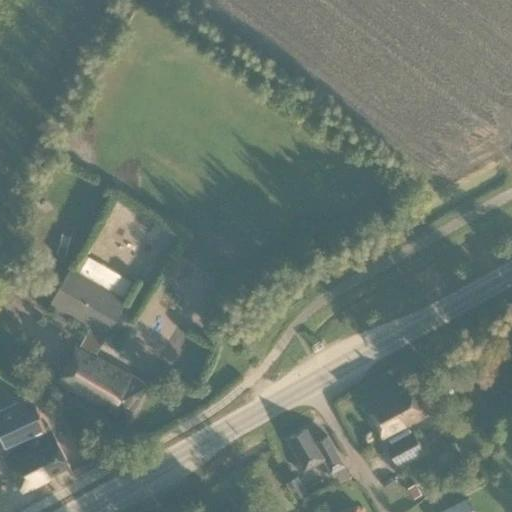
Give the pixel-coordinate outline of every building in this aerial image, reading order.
[(101,263),(81,252),(72,269),(90,279),(92,280),(101,263)] [(96,353),(126,300),(92,280),(90,279),(71,268),(50,304),(91,327),(81,344),(78,343),(54,385),(125,425),(148,384),(129,374),(130,372),(96,353)] [(391,392),(365,406),(384,440),(388,437),(392,444),(411,433),(407,427),(430,414),(413,385),(393,396),(391,392)] [(45,428),(36,408),(0,424),(0,431),(7,448),(32,436),(35,444),(9,456),(26,493),(52,481),(50,476),(69,467),(51,426),(45,428)] [(298,463),(302,470),(323,458),(331,472),(344,464),(327,435),(315,442),(307,428),(289,438),(302,461),(298,463)] [(397,465),(424,450),(414,432),(411,433),(392,444),(387,447),(397,465)] [(307,492),(298,476),(288,482),(296,498),(307,492)] [(421,495),(415,484),(408,488),(414,499),(421,495)] [(440,511),(474,511),(467,498),(440,511)]
